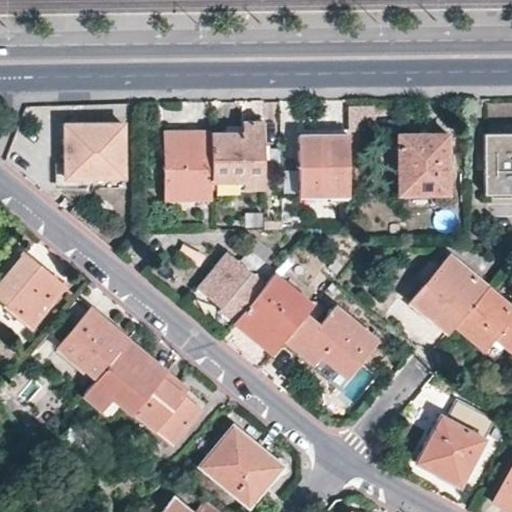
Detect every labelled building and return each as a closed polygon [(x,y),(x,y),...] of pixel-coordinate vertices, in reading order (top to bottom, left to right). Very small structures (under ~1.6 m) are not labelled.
[(378,129),(378,106),(348,106),(348,129),(378,129)] [(210,132),(210,184),(263,184),(262,122),(243,122),(243,132),(210,132)] [(124,123),(66,124),(66,177),(124,177),(124,123)] [(164,201),(210,200),(210,184),(210,132),(164,133),(164,201)] [(483,193),(511,192),(511,132),(483,132),(483,193)] [(449,134),(399,134),(400,192),(450,192),(449,134)] [(299,196),(349,196),(348,135),(299,136),(299,196)] [(261,214),(246,214),(246,227),(261,226),(261,214)] [(258,233),(251,241),(268,255),(275,248),(258,233)] [(205,255),(183,244),(177,255),(199,266),(205,255)] [(240,312),(278,267),(252,246),(239,260),(237,261),(225,251),(197,285),(220,305),(217,308),(233,321),(240,312)] [(62,284),(22,252),(0,280),(0,297),(31,323),(62,284)] [(406,300),(446,333),(453,326),(484,286),(445,254),(406,300)] [(305,312),(312,304),(279,276),(289,263),(284,259),(284,260),(278,267),(240,312),(254,322),(251,325),(277,346),(284,338),(305,312)] [(511,309),(484,286),(453,326),(482,349),(493,337),(511,352),(511,309)] [(319,323),(305,312),(284,338),(303,353),(309,346),(334,366),(346,376),(377,339),(334,305),(319,323)] [(108,322),(89,306),(58,345),(96,377),(124,343),(104,326),(108,322)] [(145,352),(128,338),(124,343),(84,392),(101,407),(111,394),(132,412),(134,410),(162,375),(141,357),(145,352)] [(334,366),(309,346),(303,353),(328,374),(334,366)] [(180,382),(166,370),(134,410),(173,442),(201,407),(176,387),(180,382)] [(492,420),(454,400),(444,417),(439,415),(411,462),(434,474),(438,469),(458,481),(492,420)] [(81,430),(72,423),(63,435),(72,442),(81,430)] [(282,465),(233,424),(200,464),(248,504),(282,465)] [(29,435),(38,447),(48,436),(36,426),(29,435)] [(511,511),(511,464),(492,501),(511,511)] [(194,511),(174,495),(161,511),(222,511),(207,499),(195,511),(194,511)]
